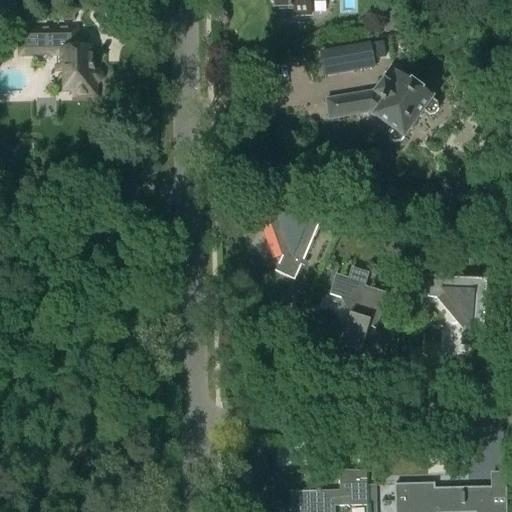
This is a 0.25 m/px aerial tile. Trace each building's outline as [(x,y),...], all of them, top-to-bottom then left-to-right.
[(18,18),(14,0),(0,0),(0,1),(4,21),(18,18)] [(267,0),(267,2),(268,3),(268,4),(269,5),(270,6),(272,7),(273,7),(274,7),(274,9),(290,8),(290,11),(293,11),(293,17),(311,16),(310,0),(267,0)] [(387,34),(414,21),(404,0),(388,0),(394,13),(380,20),(387,34)] [(92,68),(91,50),(70,51),(69,31),(65,32),(65,29),(19,30),(20,51),(44,51),(44,47),(56,46),(57,72),(64,71),(65,92),(74,92),(74,97),(96,97),(95,85),(99,84),(102,80),(102,75),(99,72),(95,71),(95,68),(92,68)] [(376,66),(372,41),(350,44),(355,70),(376,66)] [(388,135),(388,143),(393,146),(400,144),(403,139),(404,140),(424,114),(429,117),(435,116),(438,111),(437,105),(432,102),(433,101),(391,70),(382,82),(384,84),(376,95),(374,94),(326,102),(329,121),(369,114),(391,131),(388,135)] [(254,133),(254,122),(244,120),(244,133),(254,133)] [(254,213),(269,220),(283,258),(275,273),(295,282),(322,223),(263,193),(254,213)] [(406,229),(385,226),(381,253),(402,256),(406,229)] [(444,250),(446,237),(432,235),(430,248),(444,250)] [(388,294),(366,287),(370,274),(353,269),(349,279),(336,275),(330,296),(340,299),(355,304),(350,319),(342,347),(347,349),(344,360),(357,365),(369,328),(377,330),(388,294)] [(420,298),(437,300),(463,330),(461,347),(482,349),(488,283),(422,277),(420,298)] [(264,323),(273,331),(284,332),(285,317),(275,312),(264,323)] [(361,456),(361,445),(341,445),(341,456),(361,456)] [(291,493),(291,511),(332,511),(333,507),(367,507),(366,473),(341,472),(340,492),(291,493)] [(506,511),(506,488),(434,490),(434,485),(395,486),(395,511),(506,511)]
